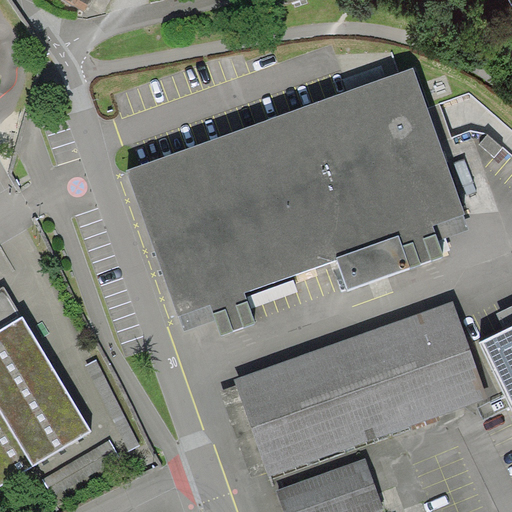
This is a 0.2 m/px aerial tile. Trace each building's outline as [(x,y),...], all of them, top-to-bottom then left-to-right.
[(55,0),(82,14),(88,0),(55,0)] [(176,94),(211,87),(207,66),(172,72),(176,94)] [(411,75),(130,175),(181,318),(211,307),(221,337),(255,325),(244,296),(340,262),(349,289),(441,256),(435,241),(466,229),(411,75)] [(0,169),(0,200),(14,194),(0,169)] [(0,488),(92,433),(3,287),(0,289),(0,488)] [(487,399),(454,303),(235,378),(268,474),(487,399)] [(511,330),(481,345),(511,409),(511,330)] [(66,495),(99,475),(86,455),(53,475),(66,495)] [(376,511),(383,510),(365,461),(278,493),(281,501),(284,511),(376,511)]
